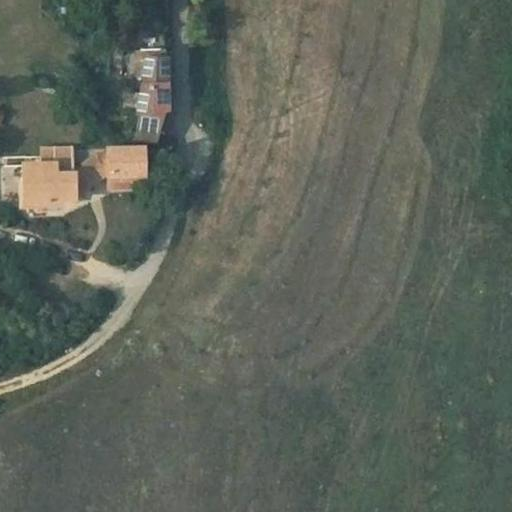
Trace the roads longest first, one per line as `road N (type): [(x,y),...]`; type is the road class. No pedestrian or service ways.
road 1 (residential): [(131,306),(175,196),(185,130),(182,0)]
road 2 (track): [(0,390),(96,345),(131,306)]
